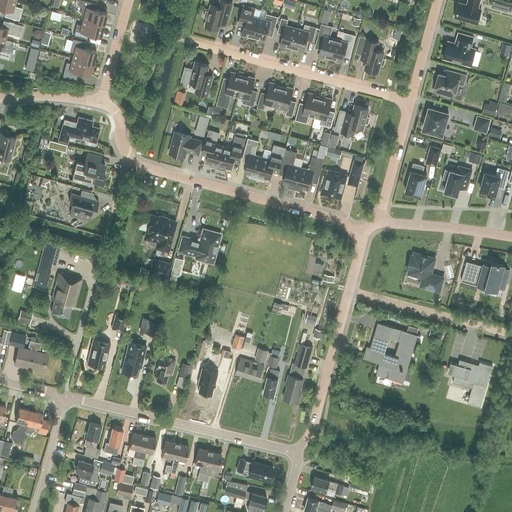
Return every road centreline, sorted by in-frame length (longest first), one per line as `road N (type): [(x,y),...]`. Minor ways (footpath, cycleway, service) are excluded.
road 1 (unclassified): [(359,235),(338,220),(136,163),(123,148),(118,118),(100,102)]
road 2 (unclassified): [(294,452),(64,398)]
road 3 (residential): [(410,103),(194,43)]
road 4 (unclassified): [(349,292),(309,435),(294,452)]
road 5 (residential): [(349,292),(511,335)]
road 6 (unclassified): [(511,236),(377,224)]
road 7 (residential): [(377,224),(410,103)]
road 8 (residential): [(64,398),(95,278)]
